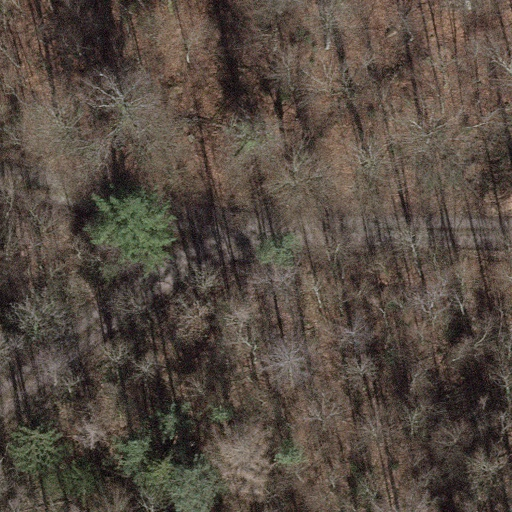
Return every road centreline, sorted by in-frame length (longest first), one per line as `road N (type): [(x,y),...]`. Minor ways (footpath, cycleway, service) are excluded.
road 1 (track): [(511,227),(241,226),(0,180)]
road 2 (track): [(0,396),(241,226)]
